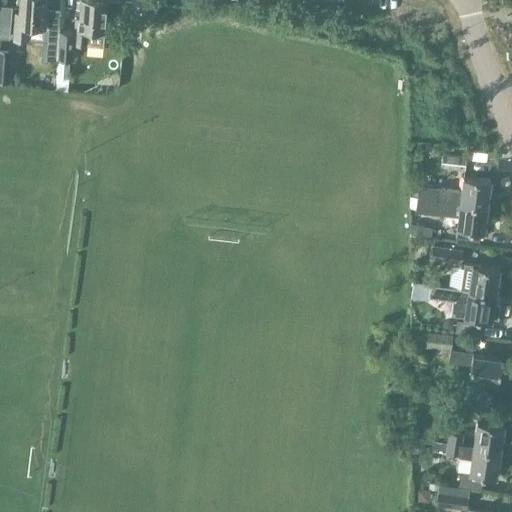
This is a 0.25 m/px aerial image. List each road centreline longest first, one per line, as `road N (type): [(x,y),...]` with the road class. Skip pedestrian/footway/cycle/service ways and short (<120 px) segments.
road 1 (track): [(134,0),(132,156)]
road 2 (residential): [(511,133),(469,0)]
